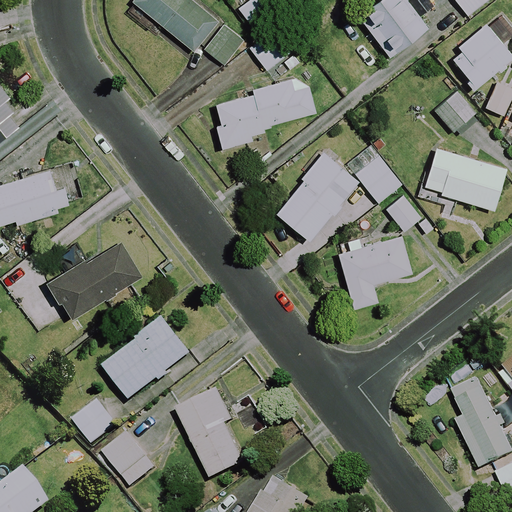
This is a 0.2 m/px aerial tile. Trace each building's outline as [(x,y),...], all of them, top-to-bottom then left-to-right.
[(217,24),(188,0),(136,0),(133,4),(193,54),(217,24)] [(280,16),(267,0),(249,0),(237,10),(256,35),(280,16)] [(415,0),(380,0),(358,14),(387,60),(434,31),(415,0)] [(452,0),(467,18),(489,0),(452,0)] [(511,6),(506,0),(499,0),(484,13),(492,23),(511,6)] [(511,56),(511,55),(485,26),(447,60),(475,90),(511,56)] [(244,44),(226,27),(205,49),(222,66),(244,44)] [(249,50),(268,72),(280,62),(289,73),(302,62),(274,29),(249,50)] [(252,95),(218,102),(222,124),(214,126),(219,150),(252,143),(250,136),(276,131),(274,125),(316,116),(309,78),(251,90),(252,95)] [(511,94),(511,87),(494,81),(484,111),(504,118),(511,94)] [(0,82),(0,140),(28,118),(0,82)] [(474,112),(455,93),(432,114),(452,134),(474,112)] [(506,171),(436,150),(423,193),(494,214),(506,171)] [(357,180),(322,152),(273,213),(308,241),(357,180)] [(379,155),(354,173),(376,204),(401,186),(379,155)] [(0,226),(16,222),(18,227),(60,216),(58,211),(69,208),(65,191),(54,194),(48,171),(0,184),(0,226)] [(404,234),(415,224),(426,237),(434,230),(422,217),(401,194),(383,210),(404,234)] [(350,250),(337,253),(352,310),(377,303),(373,286),(414,276),(403,236),(359,247),(357,238),(347,240),(350,250)] [(115,242),(48,284),(72,321),(139,280),(115,242)] [(193,353),(162,315),(102,365),(133,402),(193,353)] [(511,361),(498,374),(511,390),(511,361)] [(492,464),(511,456),(511,447),(484,378),(454,390),(465,417),(458,420),(478,470),(492,464)] [(234,422),(220,390),(178,409),(209,477),(241,463),(225,427),(234,422)] [(118,424),(96,399),(73,420),(95,444),(118,424)] [(154,466),(126,432),(102,451),(130,486),(154,466)] [(511,460),(492,469),(504,497),(511,493),(511,460)] [(37,511),(44,507),(17,473),(0,485),(0,511),(37,511)] [(302,511),(311,498),(271,475),(250,511),(302,511)]
